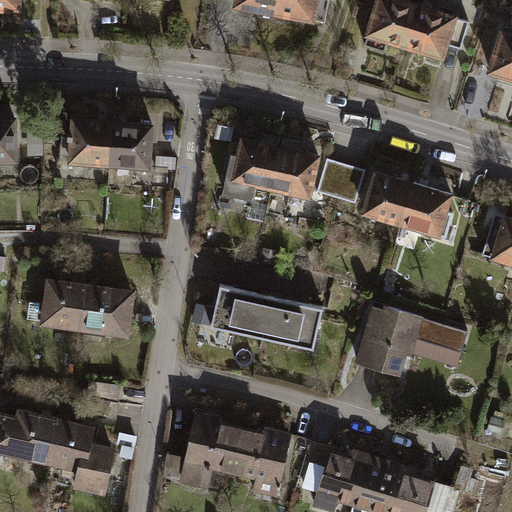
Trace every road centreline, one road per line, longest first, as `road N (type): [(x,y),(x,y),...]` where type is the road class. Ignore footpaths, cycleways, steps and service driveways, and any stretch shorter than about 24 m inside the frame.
road 1 (residential): [(143,511),(202,80)]
road 2 (secondary): [(202,80),(324,105),(511,163)]
road 3 (secondary): [(0,65),(202,80)]
